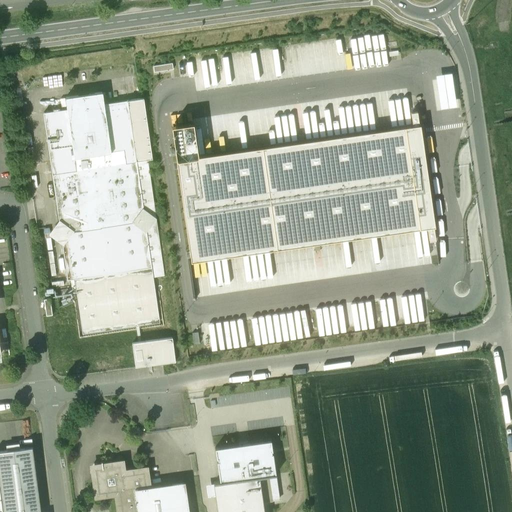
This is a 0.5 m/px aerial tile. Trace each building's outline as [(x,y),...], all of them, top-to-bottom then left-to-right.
[(102,92),(65,98),(67,109),(43,113),(59,220),(49,233),(62,243),(67,280),(75,279),(82,334),(159,323),(153,278),(164,277),(147,159),(152,159),(143,98),(103,104),(102,92)] [(412,126),(419,125),(417,111),(411,112),(412,126)] [(193,122),(171,125),(176,160),(198,157),(193,122)] [(198,157),(176,160),(191,262),(314,244),(315,251),(320,250),(319,243),(427,228),(429,241),(435,240),(433,227),(434,227),(420,125),(419,125),(412,126),(304,141),(303,134),(298,135),(299,142),(198,157)] [(73,294),(60,300),(63,305),(75,298),(73,294)] [(49,298),(43,299),(45,316),(51,315),(49,298)] [(172,337),(132,343),(135,366),(176,362),(172,337)] [(219,482),(259,476),(276,474),(273,452),(271,453),(271,450),(272,450),(271,440),(244,443),(215,447),(216,458),(217,458),(218,460),(216,460),(219,482)] [(31,446),(0,450),(0,500),(1,511),(40,511),(39,503),(40,503),(39,502),(37,492),(38,492),(38,491),(37,491),(36,481),(37,481),(36,480),(34,470),(35,470),(35,469),(34,469),(33,459),(34,459),(34,458),(33,458),(32,448),(32,447),(31,447),(31,446)] [(122,461),(91,465),(96,496),(115,493),(118,511),(138,511),(135,490),(149,488),(146,467),(124,470),(122,461)] [(279,499),(276,474),(259,476),(262,502),(273,501),(272,500),(279,499)] [(219,482),(214,482),(217,511),(263,511),(262,502),(259,476),(219,482)] [(149,488),(135,490),(138,511),(187,511),(183,483),(169,485),(149,488)]
